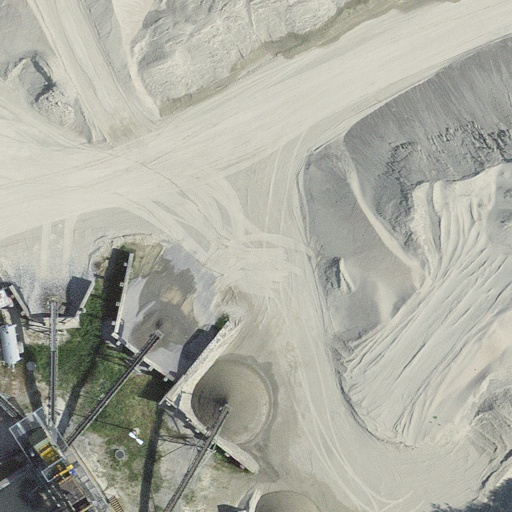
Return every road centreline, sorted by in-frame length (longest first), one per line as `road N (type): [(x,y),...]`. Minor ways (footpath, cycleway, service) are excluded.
road 1 (track): [(448,0),(0,177)]
road 2 (track): [(10,0),(142,120)]
